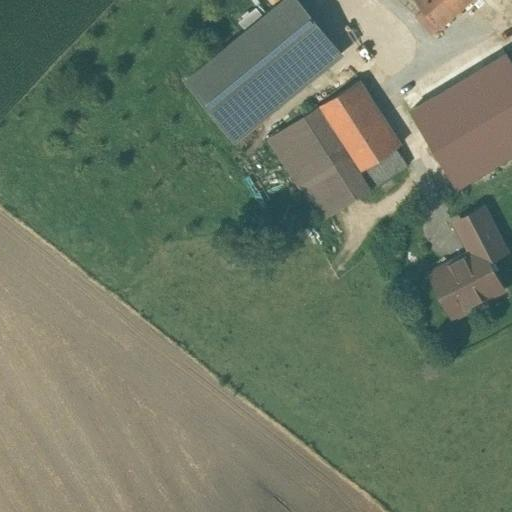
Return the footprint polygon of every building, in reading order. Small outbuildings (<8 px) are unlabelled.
[(284,0),(264,16),(187,79),(235,138),(340,52),(297,0),(284,0)] [(413,0),(438,27),(468,0),(413,0)] [(511,58),(505,47),(448,81),(485,143),(498,165),(511,156),(511,58)] [(485,143),(448,81),(425,94),(462,156),(485,143)] [(360,83),(271,139),(322,220),(371,189),(359,170),(399,145),(360,83)] [(462,156),(425,94),(404,107),(441,169),(462,156)] [(474,252),(481,248),(487,260),(504,251),(482,208),(458,221),(457,221),(474,252)] [(474,252),(432,274),(452,313),(459,315),(465,312),(468,305),(478,300),(479,295),(498,285),(500,289),(502,288),(487,260),(481,248),(474,252)]
